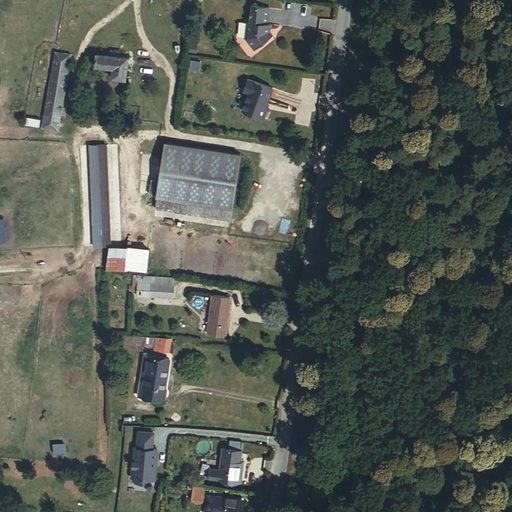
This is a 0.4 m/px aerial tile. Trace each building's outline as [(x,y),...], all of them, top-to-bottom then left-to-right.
[(245,40),(253,50),(271,34),(269,31),(270,23),(267,22),(268,8),(251,4),(248,23),(247,23),(245,40)] [(101,50),(100,63),(119,65),(117,75),(130,76),(133,53),(125,53),(126,45),(117,44),(117,50),(101,50)] [(73,56),(56,52),(42,125),(59,127),(73,56)] [(261,122),(272,94),(247,85),(243,96),(248,98),(242,115),(261,122)] [(239,152),(165,142),(160,180),(158,193),(157,195),(232,206),(239,152)] [(88,144),(88,187),(101,188),(100,145),(88,144)] [(158,193),(160,180),(150,182),(149,196),(158,193)] [(101,188),(88,187),(87,240),(102,239),(101,188)] [(157,197),(157,205),(231,216),(231,207),(157,197)] [(271,218),(269,223),(290,233),(293,228),(271,218)] [(171,291),(171,272),(138,271),(137,290),(171,291)] [(214,282),(212,307),(230,309),(233,284),(214,282)] [(153,331),(150,343),(168,344),(170,334),(153,331)] [(147,351),(144,388),(165,390),(169,354),(165,354),(166,348),(151,346),(150,352),(147,351)] [(236,420),(233,428),(243,429),(242,436),(246,437),(248,421),(236,420)] [(224,451),(228,451),(241,452),(242,445),(245,446),(248,446),(249,437),(246,437),(242,436),(243,429),(233,428),(228,427),(227,433),(222,431),(221,439),(225,438),(224,451)] [(241,452),(228,451),(226,460),(242,462),(245,446),(242,445),(241,452)] [(221,490),(221,502),(242,504),(244,487),(229,484),(227,491),(221,490)]
